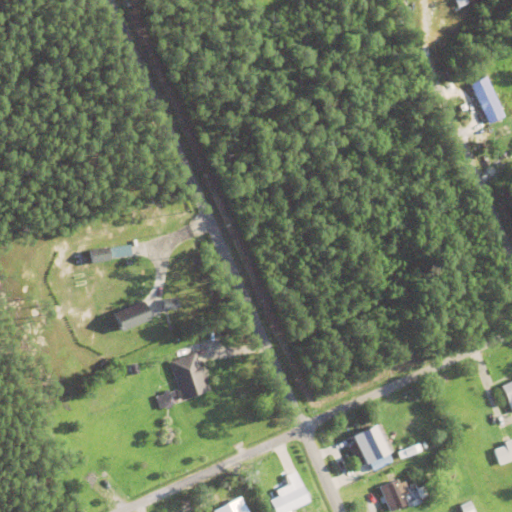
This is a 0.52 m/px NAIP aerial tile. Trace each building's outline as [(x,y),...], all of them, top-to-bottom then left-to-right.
[(453,1),(455,0),(464,0),(467,5),(457,9),(453,1)] [(469,86),(484,80),(502,119),(487,126),(469,86)] [(500,163),(511,158),(511,164),(502,168),(500,163)] [(511,181),(511,186),(502,191),(498,183),(506,179),(508,183),(511,181)] [(373,227),(379,225),(381,233),(376,235),(373,227)] [(395,263),(393,256),(391,256),(388,246),(401,241),(408,258),(395,263)] [(128,254),(127,245),(106,247),(107,256),(128,254)] [(88,262),(105,260),(104,247),(86,249),(88,262)] [(409,263),(419,260),(421,266),(410,269),(409,263)] [(161,296),(176,296),(176,307),(161,308),(161,296)] [(112,308),(142,297),(149,316),(119,327),(112,308)] [(219,336),(220,341),(198,348),(197,342),(206,340),(206,338),(215,336),(215,337),(219,336)] [(200,361),(208,389),(179,398),(176,388),(177,388),(168,360),(194,351),(197,362),(200,361)] [(128,364),(135,362),(138,372),(131,373),(128,364)] [(511,411),(500,384),(511,378),(511,411)] [(171,389),(173,394),(169,396),(172,403),(169,403),(170,406),(165,408),(164,405),(158,407),(154,395),(163,392),(162,389),(166,388),(167,391),(171,389)] [(350,431),(373,420),(387,449),(363,460),(350,431)] [(387,431),(402,423),(404,427),(389,435),(387,431)] [(492,447),(504,443),(502,439),(509,437),(511,445),(511,457),(498,463),(492,447)] [(388,454),(398,450),(402,457),(392,462),(388,454)] [(100,473),(104,470),(119,487),(116,491),(100,473)] [(446,477),(452,474),(456,484),(450,487),(446,477)] [(92,481),(95,477),(114,493),(111,497),(92,481)] [(377,486),(386,511),(426,498),(421,485),(414,488),(412,483),(404,486),(401,478),(377,486)] [(274,511),(268,498),(300,482),(308,499),(279,511),(274,511)] [(422,500),(418,502),(416,498),(431,491),(433,496),(429,498),(430,499),(423,502),(422,500)] [(217,511),(241,500),(247,511),(217,511)] [(375,511),(373,509),(369,511),(366,506),(376,500),(382,511),(375,511)] [(461,511),(458,504),(468,500),(471,508),(461,511)]
